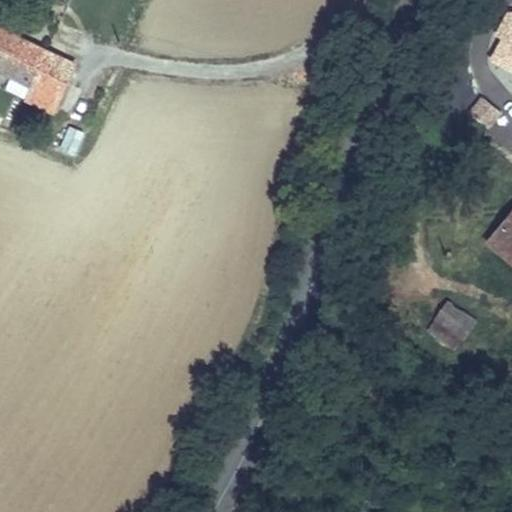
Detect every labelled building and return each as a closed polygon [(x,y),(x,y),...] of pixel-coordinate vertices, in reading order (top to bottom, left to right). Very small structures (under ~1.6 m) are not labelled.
[(509,37),(499,56),(511,63),(511,16),(503,34),(509,37)] [(77,64),(0,28),(0,70),(31,84),(26,95),(56,109),(77,64)] [(482,90),(465,106),(484,126),(501,111),(482,90)] [(73,153),(82,130),(67,124),(58,148),(73,153)] [(511,215),(494,236),(511,250),(511,215)] [(392,296),(377,317),(390,327),(405,307),(392,296)] [(449,300),(433,317),(464,341),(478,323),(449,300)] [(390,327),(377,317),(362,337),(374,349),(390,327)]
